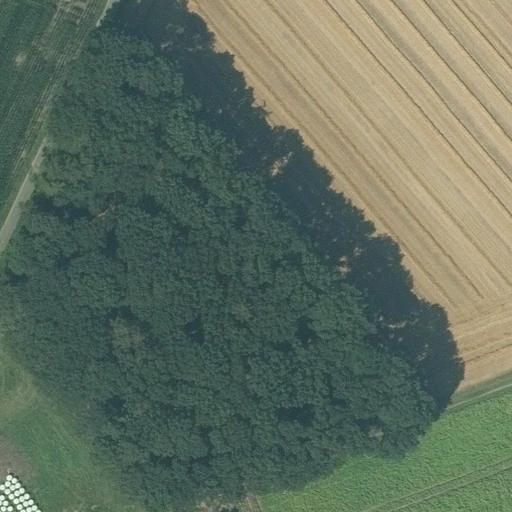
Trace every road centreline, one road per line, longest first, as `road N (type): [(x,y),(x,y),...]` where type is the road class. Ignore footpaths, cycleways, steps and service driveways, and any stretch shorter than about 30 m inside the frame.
road 1 (track): [(166,508),(511,379)]
road 2 (unclassified): [(0,240),(111,0)]
road 3 (track): [(0,327),(166,508)]
